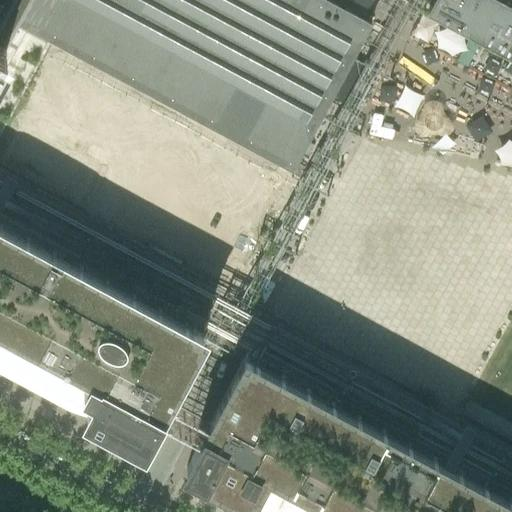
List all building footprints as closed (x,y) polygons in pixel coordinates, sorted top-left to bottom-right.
[(0,0),(0,51),(6,41),(27,0),(0,0)] [(293,165),(294,164),(309,137),(314,128),(361,41),(370,23),(369,23),(369,24),(339,8),(324,0),(0,0),(0,8),(253,144),(293,165)] [(511,9),(495,0),(434,0),(428,13),(429,14),(429,13),(511,57),(511,9)] [(414,103),(438,86),(420,61),(397,78),(414,103)] [(142,446),(202,335),(131,296),(45,251),(0,226),(0,370),(71,408),(142,446)] [(511,511),(511,501),(511,500),(511,499),(509,498),(508,499),(505,497),(486,488),(487,486),(484,484),(483,486),(470,479),(461,474),(462,472),(458,471),(457,472),(436,460),(436,459),(433,457),(432,458),(420,452),(410,447),(411,445),(407,443),(407,445),(388,435),(385,433),(386,431),(382,430),(381,431),(359,419),(360,418),(357,416),(356,417),(334,406),(335,404),(331,402),(330,404),(309,392),(309,391),(306,389),(305,390),(283,378),(284,377),(281,375),(280,376),(258,365),(259,363),(255,361),(254,363),(244,357),(203,434),(190,459),(186,466),(185,469),(249,503),(250,502),(249,502),(250,499),(275,511),(511,511)]
